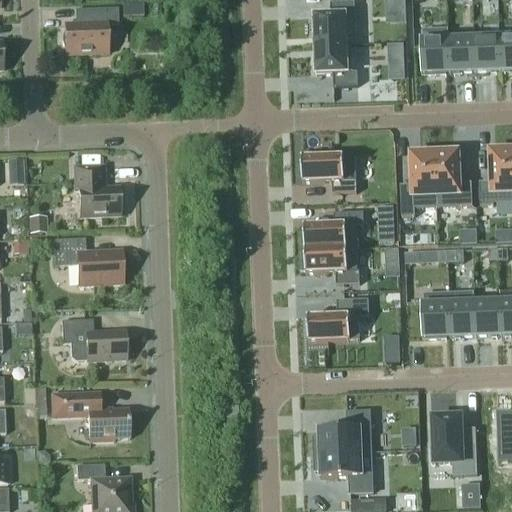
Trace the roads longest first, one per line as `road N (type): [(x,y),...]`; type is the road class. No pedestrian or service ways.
road 1 (residential): [(169,511),(154,133)]
road 2 (residential): [(265,390),(255,124)]
road 3 (residential): [(511,118),(255,124)]
road 4 (residential): [(265,390),(511,381)]
road 5 (residential): [(34,137),(28,0)]
road 6 (residential): [(255,124),(250,0)]
road 7 (residential): [(270,511),(265,390)]
road 8 (residential): [(34,137),(154,133)]
